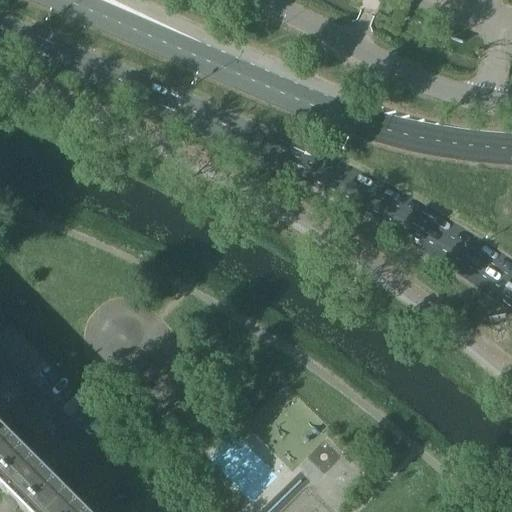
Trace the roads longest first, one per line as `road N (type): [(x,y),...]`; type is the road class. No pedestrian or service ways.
road 1 (trunk): [(0,29),(310,164),(511,279)]
road 2 (trunk): [(511,149),(438,143),(325,113),(55,0)]
road 3 (residential): [(144,511),(0,366)]
road 4 (unclassified): [(351,44),(427,84),(485,102),(511,101)]
